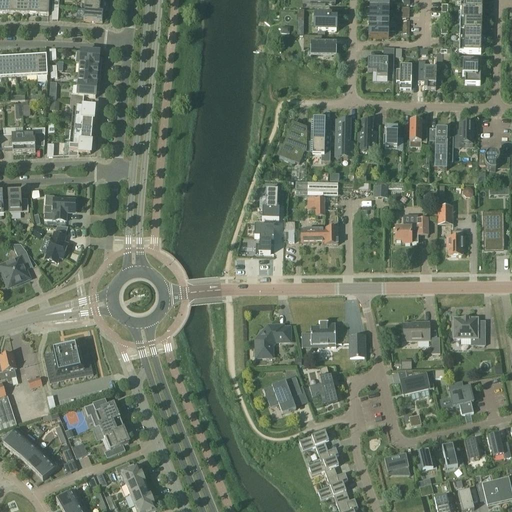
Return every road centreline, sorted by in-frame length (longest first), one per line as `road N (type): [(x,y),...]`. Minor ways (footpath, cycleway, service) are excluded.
road 1 (tertiary): [(145,274),(140,220),(160,0)]
road 2 (tertiary): [(214,511),(158,365),(150,321)]
road 3 (tertiary): [(164,295),(362,289)]
road 4 (tertiary): [(150,0),(134,174)]
road 5 (residential): [(380,376),(352,386),(357,455),(378,511)]
road 6 (residential): [(147,369),(136,386),(186,511)]
road 7 (tertiary): [(147,369),(203,511)]
road 8 (tertiary): [(362,289),(511,287)]
road 9 (residential): [(495,108),(350,105)]
road 10 (residential): [(130,37),(116,172)]
road 11 (residential): [(0,49),(130,37)]
road 12 (residential): [(130,37),(0,30)]
